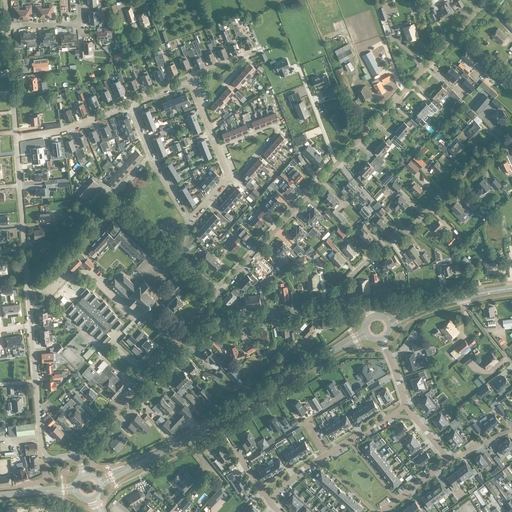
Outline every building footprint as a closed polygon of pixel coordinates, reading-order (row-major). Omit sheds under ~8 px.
[(95,5),(95,8),(101,8),(101,3),(99,3),(98,0),(86,0),(87,5),(88,5),(88,6),(95,5)] [(413,0),(418,13),(424,10),(420,0),(413,0)] [(448,15),(454,12),(451,7),(450,5),(447,1),(439,6),(441,9),(443,8),(444,9),(445,8),(446,10),(445,10),(448,15)] [(49,8),(47,8),(44,8),(45,17),(51,17),(50,11),(53,10),(53,4),(49,4),(49,8)] [(41,5),(38,5),(35,5),(35,12),(38,11),(39,17),(45,17),(44,8),(41,8),(41,5)] [(117,13),(115,5),(108,7),(110,15),(117,13)] [(23,19),(22,10),(19,10),(19,6),(13,7),(14,13),(17,13),(17,19),(23,19)] [(22,10),(23,19),(29,18),(28,12),(31,12),(31,6),(25,6),(25,10),(22,10)] [(136,15),(136,16),(134,17),(131,7),(124,9),(129,23),(135,21),(135,20),(137,19),(140,27),(149,24),(145,12),(136,15)] [(380,11),(379,12),(382,20),(387,18),(385,10),(384,10),(383,7),(379,9),(380,11)] [(94,11),(89,11),(89,18),(98,17),(100,17),(100,13),(101,13),(101,8),(95,8),(95,11),(94,11)] [(443,8),(441,9),(442,10),(437,13),(434,8),(431,9),(433,12),(437,19),(438,21),(448,15),(445,10),(446,10),(445,8),(444,9),(443,8)] [(98,21),(98,17),(89,18),(89,24),(96,23),(96,26),(102,26),(102,21),(98,21)] [(406,27),(403,27),(408,41),(419,37),(414,24),(411,25),(410,22),(409,22),(405,23),(406,24),(405,24),(406,27)] [(223,26),(219,27),(221,32),(225,42),(229,40),(230,39),(226,30),(225,30),(224,28),(224,27),(223,26)] [(249,38),(246,39),(244,35),(243,36),(242,33),(240,34),(237,26),(233,27),(233,28),(236,36),(239,35),(241,41),(244,49),(252,46),(249,38)] [(97,39),(102,39),(103,40),(104,42),(106,41),(107,40),(107,32),(112,32),(112,27),(104,28),(104,31),(97,31),(97,39)] [(508,37),(498,28),(491,36),(501,44),(508,37)] [(55,31),(49,32),(49,41),(49,42),(50,45),(53,45),(59,44),(58,42),(58,38),(55,38),(55,31)] [(50,45),(49,41),(49,32),(43,32),(43,39),(40,39),(41,45),(50,45)] [(23,44),(27,43),(27,33),(20,34),(21,39),(15,40),(15,48),(24,47),(23,44)] [(33,33),(27,33),(27,43),(27,46),(27,47),(36,46),(37,46),(36,39),(33,40),(33,38),(33,33)] [(61,42),(58,42),(59,44),(59,48),(65,47),(68,47),(68,44),(67,34),(61,35),(61,36),(61,42)] [(73,34),(67,34),(68,44),(68,47),(71,47),(77,47),(76,41),(73,41),(73,35),(73,34)] [(221,59),(227,56),(223,45),(221,44),(216,46),(214,40),(213,38),(212,38),(210,39),(210,40),(211,42),(213,49),(214,50),(217,49),(221,59)] [(84,51),(80,51),(81,58),(85,57),(85,54),(92,54),(92,53),(91,41),(84,42),(84,51)] [(236,43),(233,45),(231,42),(228,43),(229,46),(232,54),(240,51),(236,43)] [(354,55),(348,44),(335,51),(341,63),(354,55)] [(148,48),(140,53),(143,58),(151,54),(148,48)] [(468,50),(461,57),(472,67),(479,60),(468,50)] [(113,55),(115,61),(125,57),(122,51),(113,55)] [(215,61),(212,53),(211,51),(205,53),(209,63),(215,61)] [(373,76),(381,71),(370,51),(362,56),(373,76)] [(506,59),(497,51),(493,55),(495,57),(496,56),(505,64),(508,60),(506,59)] [(129,56),(132,65),(137,76),(140,75),(133,59),(135,58),(134,54),(129,56)] [(158,55),(154,56),(158,67),(163,65),(160,60),(158,55)] [(192,58),(193,60),(196,69),(203,66),(200,57),(195,59),(195,57),(192,58)] [(190,67),(186,58),(179,61),(183,70),(190,67)] [(48,70),(47,59),(34,60),(34,63),(33,63),(34,71),(48,70)] [(276,63),(274,64),(277,71),(279,71),(281,77),(287,74),(285,68),(289,66),(286,59),(276,63)] [(345,65),(348,72),(354,69),(351,61),(345,65)] [(174,73),(177,72),(173,62),(169,63),(170,65),(166,66),(170,75),(171,75),(171,76),(174,75),(174,73)] [(460,62),(457,66),(464,72),(464,71),(468,75),(471,72),(465,67),(460,62)] [(493,62),(485,70),(500,84),(507,76),(493,62)] [(245,68),(251,74),(255,69),(249,63),(245,68)] [(342,67),(335,70),(343,90),(350,87),(342,67)] [(366,74),(361,77),(363,81),(370,77),(365,67),(362,68),(366,74)] [(444,75),(452,82),(459,75),(451,67),(444,75)] [(160,69),(159,69),(159,68),(157,69),(157,70),(153,72),(157,80),(163,77),(160,69)] [(241,73),(247,78),(251,74),(245,68),(241,73)] [(151,82),(148,74),(147,71),(143,72),(144,75),(140,77),(144,85),(151,82)] [(236,78),(242,83),(247,78),(241,73),(236,78)] [(383,83),(392,79),(390,75),(385,77),(385,76),(380,79),(383,83)] [(316,79),(313,80),(316,86),(318,85),(320,88),(330,84),(328,79),(324,80),(322,76),(320,77),(319,76),(315,78),(316,79)] [(122,89),(123,89),(121,85),(124,84),(122,77),(119,78),(117,79),(118,81),(112,84),(112,86),(117,96),(118,96),(121,95),(120,94),(124,93),(122,89)] [(29,90),(38,90),(36,78),(28,78),(29,90)] [(135,79),(133,80),(132,78),(130,79),(130,81),(127,82),(130,90),(131,90),(132,91),(135,90),(134,89),(138,87),(135,79)] [(242,83),(236,78),(232,83),(238,88),(242,83)] [(466,79),(460,85),(469,93),(475,87),(466,79)] [(374,85),(379,94),(385,91),(380,82),(374,85)] [(503,88),(507,91),(511,85),(507,82),(503,88)] [(443,87),(438,92),(443,97),(447,93),(450,95),(457,102),(460,98),(455,93),(455,92),(447,85),(444,88),(443,87)] [(359,97),(358,97),(359,99),(355,100),(356,102),(359,101),(359,102),(360,101),(361,103),(372,97),(366,86),(356,91),(359,97)] [(224,92),(230,97),(234,92),(228,87),(224,92)] [(337,87),(328,90),(331,97),(339,94),(337,87)] [(111,98),(108,90),(100,93),(103,101),(111,98)] [(324,100),(331,97),(328,90),(321,93),(324,100)] [(246,99),(243,97),(237,91),(235,94),(236,95),(234,96),(237,99),(238,98),(243,102),(246,99)] [(219,97),(225,102),(230,97),(224,92),(219,97)] [(432,102),(431,102),(440,110),(443,106),(441,104),(439,102),(443,97),(438,92),(433,97),(435,99),(432,102)] [(484,93),(476,102),(483,108),(491,99),(484,93)] [(186,94),(180,97),(183,104),(184,104),(187,102),(189,106),(191,105),(190,103),(189,101),(189,102),(186,94)] [(298,113),(299,118),(301,118),(304,117),(304,116),(305,116),(308,115),(307,112),(306,112),(306,110),(305,110),(303,107),(305,107),(304,106),(304,105),(302,101),(301,101),(301,102),(301,101),(299,98),(294,100),(292,94),(287,95),(287,96),(288,96),(290,102),(293,101),(295,107),(297,112),(297,113),(297,114),(298,113)] [(98,103),(95,95),(87,98),(91,106),(98,103)] [(180,97),(174,99),(177,106),(178,106),(181,104),(183,108),(185,107),(184,104),(183,104),(180,97)] [(225,102),(219,97),(215,102),(221,107),(225,102)] [(489,103),(496,109),(501,104),(494,98),(489,103)] [(174,99),(168,101),(171,109),(172,108),(175,107),(177,111),(179,110),(178,106),(177,106),(174,99)] [(168,101),(162,104),(165,111),(169,109),(171,113),(172,112),(173,112),(172,108),(171,109),(168,101)] [(425,102),(420,108),(427,114),(432,109),(435,112),(437,113),(440,110),(431,102),(432,102),(430,101),(427,104),(425,102)] [(211,107),(217,112),(221,107),(215,102),(211,107)] [(483,108),(476,102),(473,106),(480,112),(483,108)] [(83,104),(79,105),(78,103),(74,105),(75,107),(78,115),(86,112),(83,104)] [(269,115),(272,122),(278,120),(273,106),(270,107),(272,110),(271,111),(270,108),(267,109),(268,112),(269,115)] [(149,110),(142,113),(144,119),(151,116),(151,115),(150,111),(153,110),(153,107),(148,109),(149,110)] [(69,109),(65,111),(64,108),(61,109),(65,120),(73,118),(69,109)] [(418,115),(415,118),(416,119),(420,123),(424,127),(427,124),(426,122),(430,117),(429,116),(427,114),(420,108),(416,113),(418,115)] [(192,110),(182,114),(183,119),(187,117),(188,118),(189,121),(189,122),(196,119),(194,113),(193,113),(192,111),(192,110)] [(470,126),(477,133),(482,128),(479,125),(483,121),(471,110),(468,114),(472,117),(467,123),(470,126)] [(490,116),(493,120),(494,119),(496,122),(495,122),(499,127),(505,123),(503,119),(506,117),(502,110),(499,113),(498,111),(490,116)] [(337,112),(329,118),(339,131),(347,125),(337,112)] [(151,116),(144,119),(146,125),(154,122),(153,121),(152,117),(156,116),(155,113),(151,115),(151,116)] [(35,116),(30,117),(31,125),(40,124),(39,114),(35,114),(35,116)] [(266,125),(272,122),(269,115),(263,117),(266,125)] [(121,124),(122,127),(130,124),(127,117),(118,121),(119,124),(121,124)] [(266,125),(263,117),(257,119),(260,127),(266,125)] [(154,122),(146,125),(149,131),(156,128),(154,123),(158,121),(157,120),(157,119),(153,121),(154,122)] [(189,121),(185,122),(186,125),(190,123),(191,127),(199,125),(196,119),(189,122),(189,121)] [(254,129),(260,127),(257,119),(251,122),(254,129)] [(400,127),(406,132),(410,128),(410,127),(413,124),(416,127),(418,125),(411,119),(409,121),(411,123),(409,125),(407,123),(406,124),(404,122),(400,127)] [(255,129),(256,132),(281,123),(280,120),(255,129)] [(125,133),(132,130),(130,124),(122,127),(120,128),(122,131),(124,130),(125,133)] [(240,127),(243,134),(249,132),(246,124),(240,127)] [(108,125),(100,128),(104,137),(105,141),(106,141),(108,140),(115,137),(113,133),(111,134),(108,125)] [(191,127),(187,128),(188,129),(188,130),(192,129),(194,134),(201,131),(199,125),(191,127)] [(477,133),(470,126),(465,131),(463,129),(461,132),(459,130),(458,131),(466,139),(469,135),(472,138),(477,133)] [(243,134),(240,127),(234,129),(237,136),(243,134)] [(406,132),(400,127),(395,131),(398,134),(397,134),(399,136),(397,138),(395,136),(393,138),(401,146),(402,144),(400,143),(401,142),(399,140),(401,137),(402,137),(406,132)] [(237,136),(234,129),(228,131),(231,139),(237,136)] [(90,136),(88,137),(90,142),(92,141),(92,142),(93,144),(96,142),(95,140),(99,139),(95,130),(88,133),(90,136)] [(125,133),(123,134),(125,140),(127,139),(128,140),(135,137),(132,130),(125,133)] [(231,139),(228,131),(222,134),(225,141),(231,139)] [(453,143),(461,151),(465,146),(462,143),(466,139),(458,131),(460,133),(456,137),(458,139),(453,143)] [(159,136),(152,139),(155,145),(162,142),(162,141),(160,137),(164,136),(163,134),(159,135),(159,136)] [(280,134),(276,139),(282,145),(287,149),(288,147),(285,144),(288,141),(286,140),(280,134)] [(80,146),(84,144),(85,147),(88,146),(87,143),(84,135),(77,137),(80,146)] [(186,137),(179,140),(182,147),(185,146),(188,144),(187,141),(186,138),(186,137)] [(380,145),(386,150),(390,146),(393,143),(399,148),(401,146),(393,138),(391,141),(389,143),(386,141),(386,142),(384,140),(380,145)] [(194,142),(193,143),(194,145),(198,143),(199,147),(199,148),(207,145),(204,139),(197,142),(197,141),(194,142)] [(278,150),(282,154),(284,152),(279,148),(282,145),(276,139),(272,144),(278,149),(278,150)] [(71,140),(65,142),(68,151),(65,152),(68,158),(72,156),(72,152),(73,151),(73,150),(75,149),(75,148),(71,140)] [(155,145),(157,151),(164,148),(164,147),(163,143),(166,142),(165,140),(162,141),(162,142),(155,145)] [(53,152),(50,152),(51,159),(57,158),(57,155),(64,154),(63,147),(60,148),(59,142),(52,143),(53,152)] [(179,142),(172,145),(175,152),(182,150),(179,142)] [(461,151),(453,143),(450,146),(449,144),(446,147),(441,142),(438,145),(442,151),(448,157),(451,159),(454,155),(455,156),(461,151)] [(273,154),(278,159),(280,157),(275,152),(278,150),(278,149),(272,144),(267,149),(273,154)] [(164,148),(157,151),(159,157),(162,156),(167,154),(165,149),(168,148),(168,146),(168,145),(164,147),(164,148)] [(199,147),(195,149),(196,151),(200,149),(201,153),(202,154),(209,151),(207,145),(199,148),(199,147)] [(377,156),(375,158),(382,165),(384,163),(385,161),(382,159),(384,157),(384,156),(388,152),(386,150),(380,145),(375,149),(378,151),(375,154),(377,156)] [(128,152),(131,155),(132,154),(139,161),(143,157),(139,153),(141,152),(137,149),(134,146),(133,147),(132,148),(135,151),(132,154),(129,151),(128,152)] [(364,146),(360,150),(370,160),(374,157),(364,146)] [(43,148),(30,149),(31,156),(44,155),(43,148)] [(308,152),(306,154),(312,159),(311,160),(316,164),(322,158),(312,148),(310,150),(309,150),(308,152)] [(267,149),(263,154),(266,156),(269,159),(270,160),(273,163),(274,163),(275,162),(271,157),(273,154),(267,149)] [(201,153),(198,154),(198,155),(198,157),(202,155),(204,160),(212,157),(209,151),(202,154),(201,153)] [(127,159),(135,166),(139,161),(132,154),(131,155),(128,158),(125,155),(124,157),(127,160),(127,159)] [(302,161),(303,160),(300,154),(295,156),(298,162),(302,161)] [(44,155),(31,156),(32,163),(44,162),(44,155)] [(411,160),(420,168),(425,163),(416,155),(411,160)] [(255,163),(261,168),(267,174),(269,171),(264,166),(263,167),(263,166),(265,164),(259,158),(255,163)] [(363,164),(363,165),(364,166),(363,166),(370,172),(371,174),(375,169),(376,170),(377,170),(382,165),(375,158),(370,163),(368,162),(367,163),(366,162),(365,162),(363,164)] [(123,164),(131,170),(135,166),(127,159),(127,160),(124,163),(121,160),(120,161),(123,164)] [(167,172),(174,168),(174,167),(172,163),(175,161),(174,159),(170,162),(164,166),(167,172)] [(420,168),(411,160),(405,166),(414,174),(420,168)] [(429,164),(432,167),(438,173),(444,168),(437,161),(435,163),(433,160),(429,164)] [(504,171),(507,170),(509,174),(511,172),(511,171),(507,161),(500,164),(501,165),(499,166),(498,167),(499,169),(500,169),(502,168),(504,171)] [(261,168),(255,163),(250,168),(256,173),(261,168)] [(119,168),(127,175),(131,170),(123,164),(120,167),(117,164),(116,166),(119,169),(119,168)] [(171,177),(177,173),(177,172),(175,169),(181,165),(180,164),(177,165),(174,167),(174,168),(167,172),(171,177)] [(359,175),(356,178),(363,186),(366,183),(365,181),(367,178),(371,174),(370,172),(363,166),(363,167),(362,167),(361,167),(360,169),(360,170),(359,171),(361,173),(360,173),(362,175),(361,177),(359,175)] [(210,175),(209,175),(215,181),(219,176),(214,171),(213,171),(214,170),(211,167),(209,169),(212,172),(210,175)] [(115,173),(123,179),(127,175),(119,168),(119,169),(116,172),(113,169),(112,170),(115,173)] [(256,173),(250,168),(246,173),(252,178),(256,173)] [(287,177),(287,178),(291,181),(293,178),(295,180),(298,182),(303,176),(296,171),(294,168),(288,173),(290,175),(287,177)] [(202,169),(201,170),(202,171),(201,171),(202,171),(205,174),(208,177),(205,180),(211,185),(215,181),(209,175),(210,175),(207,172),(206,173),(203,170),(202,169)] [(181,179),(178,174),(181,172),(180,170),(177,172),(177,173),(171,177),(174,183),(181,179)] [(47,180),(49,179),(48,171),(41,171),(41,173),(34,174),(34,175),(33,176),(33,180),(35,180),(35,181),(47,180)] [(179,176),(182,181),(190,177),(187,171),(179,176)] [(292,188),(288,184),(291,181),(287,178),(287,177),(281,172),(278,175),(286,182),(281,188),(287,194),(289,191),(290,191),(292,189),(292,188)] [(111,177),(119,184),(123,179),(115,173),(112,176),(109,173),(107,175),(110,178),(111,177)] [(252,178),(246,173),(242,178),(248,183),(246,185),(251,190),(255,186),(249,181),(252,178)] [(387,182),(393,178),(389,173),(384,176),(387,182)] [(198,182),(197,183),(201,191),(204,188),(206,190),(211,185),(205,180),(202,177),(200,176),(199,178),(201,180),(203,182),(201,184),(198,182)] [(105,178),(103,179),(107,183),(107,182),(114,189),(119,184),(111,177),(110,178),(108,180),(105,178)] [(84,181),(83,182),(86,184),(86,183),(94,190),(98,185),(91,178),(87,182),(85,180),(84,181)] [(491,186),(484,178),(476,185),(476,186),(473,189),(479,196),(483,193),(491,186)] [(496,190),(502,185),(496,178),(490,183),(496,190)] [(394,182),(392,180),(388,184),(397,192),(401,188),(394,182)] [(269,185),(276,190),(279,187),(272,181),(269,185)] [(412,187),(409,190),(412,192),(416,196),(417,195),(422,190),(413,181),(410,184),(412,187)] [(345,187),(354,195),(359,190),(349,182),(345,187)] [(89,195),(94,190),(86,183),(86,184),(83,187),(80,185),(79,187),(81,189),(82,188),(89,195)] [(185,187),(179,190),(182,196),(189,192),(188,191),(186,188),(189,185),(188,184),(184,186),(185,187)] [(46,197),(49,196),(48,188),(44,188),(35,189),(36,192),(35,192),(35,194),(36,195),(36,196),(45,195),(45,196),(46,197)] [(76,190),(74,191),(77,194),(77,193),(85,200),(89,195),(82,188),(81,189),(79,192),(76,190)] [(237,188),(233,193),(238,198),(239,197),(242,194),(243,196),(245,197),(246,195),(243,192),(243,193),(237,188)] [(254,188),(250,193),(256,198),(260,194),(254,188)] [(189,192),(182,196),(185,201),(192,197),(191,196),(189,193),(193,191),(192,190),(192,189),(188,191),(189,192)] [(268,202),(274,208),(280,202),(277,199),(280,195),(274,190),(271,194),(273,196),(268,202)] [(331,206),(332,205),(334,207),(338,203),(336,201),(336,200),(332,197),(333,196),(329,192),(328,194),(329,195),(325,200),(331,206)] [(238,198),(233,193),(228,197),(234,202),(235,202),(237,199),(240,202),(242,200),(239,197),(238,198)] [(365,199),(367,198),(364,195),(365,194),(363,193),(362,193),(357,198),(364,204),(367,201),(365,199)] [(396,202),(392,207),(396,211),(400,206),(403,210),(409,204),(408,204),(403,199),(404,198),(401,195),(398,193),(396,196),(398,198),(396,200),(395,202),(396,202)] [(196,196),(195,195),(195,194),(191,196),(192,197),(185,201),(188,207),(195,203),(193,199),(196,197),(196,196)] [(234,202),(228,197),(224,202),(230,207),(231,206),(233,204),(236,206),(238,204),(235,202),(234,202)] [(469,201),(465,205),(471,212),(475,208),(475,207),(469,201)] [(224,202),(220,207),(226,212),(229,208),(232,211),(233,210),(234,209),(231,206),(230,207),(224,202)] [(274,208),(268,202),(262,208),(269,214),(274,208)] [(452,207),(455,210),(453,212),(453,213),(460,219),(465,213),(462,211),(464,209),(457,202),(452,207)] [(358,211),(365,219),(372,214),(364,205),(358,211)] [(256,210),(262,215),(265,212),(259,207),(256,210)] [(317,220),(320,217),(322,218),(323,216),(314,208),(310,213),(317,220)] [(335,209),(330,213),(334,218),(335,217),(340,223),(344,219),(339,213),(338,213),(335,209)] [(262,215),(256,210),(253,213),(255,215),(250,221),(257,227),(262,221),(259,218),(262,215)] [(37,215),(36,216),(37,219),(37,220),(38,220),(38,221),(47,220),(51,220),(50,214),(49,214),(49,212),(46,212),(46,213),(38,214),(38,215),(37,215)] [(54,225),(63,216),(59,212),(50,221),(53,224),(54,225)] [(227,220),(218,212),(216,215),(214,213),(210,218),(215,223),(216,223),(219,220),(222,222),(223,221),(225,223),(227,220)] [(227,213),(224,215),(231,221),(233,218),(227,213)] [(310,213),(305,218),(314,227),(316,225),(315,223),(317,220),(310,213)] [(70,215),(61,223),(64,226),(73,218),(70,215)] [(219,225),(216,223),(215,223),(210,218),(205,223),(211,228),(212,227),(214,225),(217,227),(219,225)] [(380,218),(377,221),(376,219),(373,222),(381,231),(387,225),(380,218)] [(140,260),(147,254),(121,230),(121,229),(119,228),(119,227),(113,221),(107,228),(110,230),(108,232),(106,230),(86,251),(93,257),(98,252),(99,253),(108,244),(114,249),(119,243),(134,257),(135,256),(140,260)] [(441,233),(438,230),(443,226),(438,221),(432,227),(434,229),(432,231),(437,236),(441,233)] [(205,223),(201,228),(207,233),(208,232),(210,229),(213,232),(215,230),(212,227),(211,228),(205,223)] [(364,232),(360,236),(364,240),(362,241),(362,242),(365,244),(366,244),(367,243),(368,244),(373,239),(368,234),(371,231),(368,228),(364,224),(360,228),(364,232)] [(294,230),(302,237),(304,234),(307,235),(308,234),(299,226),(297,228),(296,227),(294,230)] [(39,228),(39,230),(34,230),(35,238),(40,238),(40,235),(44,235),(44,227),(39,228)] [(346,235),(345,234),(339,227),(335,231),(342,239),(346,235)] [(204,239),(203,238),(206,234),(209,237),(210,235),(208,232),(207,233),(201,228),(197,232),(199,234),(196,238),(201,242),(204,239)] [(233,235),(237,239),(240,236),(245,240),(250,234),(243,228),(238,234),(236,232),(233,235)] [(302,237),(294,230),(292,232),(292,233),(290,235),(299,243),(301,242),(299,240),(302,237)] [(237,239),(233,235),(230,238),(232,240),(227,246),(234,252),(239,246),(235,242),(237,239)] [(453,235),(447,242),(450,246),(452,244),(454,246),(459,241),(460,242),(463,239),(459,235),(456,238),(453,235)] [(324,242),(331,249),(335,246),(328,238),(324,242)] [(60,240),(54,245),(58,248),(63,243),(60,240)] [(204,251),(207,248),(201,242),(199,244),(202,247),(201,248),(204,251)] [(278,247),(279,247),(286,253),(286,254),(289,251),(291,252),(292,250),(283,242),(278,247)] [(351,258),(358,252),(349,243),(343,249),(351,258)] [(43,244),(35,254),(42,260),(50,251),(43,244)] [(306,253),(307,254),(315,250),(310,245),(305,251),(306,253)] [(407,251),(404,254),(407,259),(406,260),(408,263),(414,259),(413,259),(414,258),(420,254),(414,246),(408,250),(407,251)] [(283,256),(286,253),(279,247),(274,252),(283,260),(284,258),(283,256)] [(215,259),(208,252),(200,260),(208,267),(208,266),(214,272),(221,265),(215,259)] [(345,261),(337,252),(330,258),(338,267),(345,261)] [(431,261),(425,252),(420,255),(426,264),(431,261)] [(89,270),(94,265),(87,259),(81,254),(66,269),(71,273),(78,265),(83,270),(86,267),(89,270)] [(305,256),(291,263),(294,268),(308,261),(305,256)] [(391,256),(386,260),(391,267),(396,264),(397,266),(400,264),(394,256),(392,258),(391,256)] [(465,256),(461,262),(467,266),(471,260),(465,256)] [(264,259),(258,265),(261,268),(261,269),(264,272),(264,271),(267,273),(270,270),(271,271),(273,268),(264,259)] [(386,271),(391,267),(386,260),(381,263),(383,266),(380,268),(381,269),(385,275),(388,273),(386,271)] [(452,274),(450,265),(450,262),(442,264),(445,276),(452,274)] [(139,307),(140,306),(144,310),(148,306),(151,309),(154,306),(151,303),(154,299),(150,295),(151,294),(151,291),(150,290),(152,288),(143,279),(139,284),(136,281),(134,283),(135,284),(135,285),(123,274),(117,280),(126,289),(114,278),(109,284),(126,300),(125,301),(133,308),(135,306),(136,307),(139,307)] [(247,275),(243,280),(243,279),(238,284),(245,290),(251,283),(253,286),(258,280),(252,274),(250,277),(247,275)] [(318,274),(306,275),(308,290),(320,289),(318,274)] [(272,283),(270,279),(261,284),(263,288),(272,283)] [(368,280),(356,281),(358,295),(369,293),(368,280)] [(68,289),(69,293),(83,289),(81,281),(74,283),(75,287),(68,289)] [(170,290),(174,294),(180,287),(176,283),(170,290)] [(284,283),(278,284),(275,284),(276,288),(277,289),(280,288),(282,300),(289,299),(288,287),(284,287),(284,283)] [(92,293),(86,288),(80,294),(83,297),(75,305),(72,303),(65,310),(71,316),(70,316),(76,321),(76,322),(82,327),(85,324),(89,327),(86,329),(92,335),(93,334),(99,339),(100,339),(105,344),(111,338),(106,333),(109,331),(109,332),(111,330),(111,329),(113,327),(118,331),(123,325),(117,320),(118,319),(113,313),(114,312),(108,307),(109,306),(103,301),(100,303),(97,300),(99,298),(93,293),(92,293)] [(235,288),(231,292),(224,300),(229,305),(238,295),(240,297),(241,294),(235,288)] [(182,302),(179,298),(180,297),(177,295),(167,305),(174,311),(179,306),(181,307),(184,304),(182,302)] [(260,295),(253,296),(254,306),(261,305),(260,295)] [(247,307),(254,306),(253,296),(246,297),(247,307)] [(21,315),(19,304),(11,306),(13,316),(21,315)] [(13,316),(11,306),(3,307),(4,317),(13,316)] [(493,306),(485,307),(486,316),(486,317),(491,317),(491,318),(494,318),(494,315),(494,310),(494,307),(493,307),(493,306)] [(38,318),(48,318),(47,314),(49,314),(48,308),(43,309),(43,312),(38,312),(38,318)] [(48,318),(38,318),(39,324),(44,324),(44,327),(53,326),(53,323),(49,323),(49,321),(48,321),(48,318)] [(511,318),(503,320),(504,327),(511,325),(511,328),(511,327),(511,318)] [(319,329),(332,327),(331,320),(318,321),(319,329)] [(312,321),(301,333),(307,338),(313,331),(312,330),(314,327),(312,321)] [(127,336),(136,326),(133,322),(123,333),(127,336)] [(299,328),(302,331),(307,325),(304,322),(299,328)] [(441,330),(450,340),(459,333),(450,322),(441,330)] [(290,332),(289,332),(289,331),(288,324),(281,325),(281,326),(277,326),(278,330),(281,330),(282,337),(290,336),(291,339),(295,338),(296,338),(302,332),(301,330),(294,331),(294,332),(290,332)] [(45,330),(39,330),(40,336),(49,335),(49,332),(50,332),(50,329),(54,329),(53,326),(44,327),(45,330)] [(267,332),(264,332),(263,328),(252,330),(253,337),(264,336),(264,338),(267,337),(267,332)] [(22,335),(13,337),(15,347),(23,346),(22,335)] [(49,335),(40,336),(40,342),(41,345),(52,345),(51,341),(52,341),(52,335),(49,335)] [(131,335),(126,341),(131,346),(133,344),(134,345),(137,341),(131,335)] [(152,349),(150,348),(154,344),(146,337),(145,335),(142,338),(141,340),(142,341),(140,344),(147,351),(149,353),(152,349)] [(13,337),(5,338),(7,348),(15,347),(13,337)] [(461,354),(471,346),(476,342),(473,338),(467,342),(465,340),(456,348),(450,352),(456,359),(461,354)] [(421,339),(411,342),(413,348),(422,345),(421,339)] [(221,349),(214,342),(211,345),(218,352),(221,349)] [(254,343),(245,348),(249,353),(255,349),(257,348),(254,343)] [(59,353),(64,348),(59,344),(54,349),(59,353)] [(134,345),(130,350),(136,355),(140,351),(134,345)] [(227,349),(229,356),(230,356),(232,361),(240,358),(239,358),(244,356),(243,352),(238,353),(237,349),(236,350),(235,346),(229,348),(227,349)] [(42,362),(46,362),(46,364),(52,364),(52,361),(54,361),(54,364),(68,363),(52,347),(49,348),(50,348),(50,353),(41,353),(42,362)] [(88,362),(98,351),(94,347),(84,358),(88,362)] [(217,357),(216,356),(208,348),(207,348),(207,347),(206,347),(205,349),(205,350),(204,351),(214,361),(217,357)] [(257,348),(255,349),(259,356),(263,353),(260,348),(259,347),(257,348)] [(375,361),(379,358),(373,349),(369,352),(375,361)] [(211,364),(214,361),(204,351),(203,351),(201,352),(201,353),(202,354),(201,354),(211,364)] [(414,353),(405,356),(409,371),(418,368),(418,367),(425,365),(423,359),(416,361),(414,353)] [(498,361),(494,356),(491,353),(481,362),(488,370),(498,361)] [(466,365),(473,360),(469,355),(462,360),(466,365)] [(228,372),(226,373),(233,380),(234,379),(236,380),(240,376),(236,372),(239,369),(231,361),(228,364),(232,368),(231,368),(228,372)] [(76,370),(68,363),(66,365),(74,372),(76,370)] [(199,371),(192,363),(187,368),(192,374),(195,372),(197,374),(199,371)] [(53,368),(55,368),(55,364),(52,364),(46,364),(46,365),(46,372),(53,372),(53,368)] [(89,365),(81,374),(89,381),(87,383),(92,387),(95,385),(98,382),(103,387),(110,393),(108,395),(113,399),(126,384),(117,376),(111,371),(106,367),(100,374),(97,372),(96,371),(89,365)] [(359,369),(358,370),(365,382),(373,377),(370,373),(372,372),(369,368),(368,369),(365,365),(364,366),(364,365),(358,368),(359,369)] [(214,373),(211,376),(222,388),(225,384),(222,380),(223,379),(220,376),(221,375),(216,370),(214,373)] [(412,380),(411,380),(412,384),(413,384),(413,385),(424,382),(424,381),(422,376),(425,375),(424,372),(424,371),(418,372),(419,374),(420,377),(415,378),(412,379),(412,380)] [(181,376),(179,378),(188,387),(187,387),(188,388),(190,390),(193,387),(191,384),(192,382),(191,381),(182,372),(180,375),(181,376)] [(478,387),(485,381),(480,375),(473,381),(478,387)] [(498,381),(496,383),(499,387),(497,389),(501,394),(506,391),(504,388),(510,384),(505,377),(502,379),(501,378),(498,381)] [(187,387),(188,387),(179,378),(177,379),(176,379),(173,381),(180,389),(177,392),(181,396),(184,393),(183,392),(188,388),(187,387)] [(48,390),(54,390),(56,389),(56,381),(54,382),(53,380),(47,381),(48,390)] [(347,381),(341,385),(348,397),(354,393),(347,381)] [(381,386),(378,381),(370,386),(373,391),(381,386)] [(428,389),(425,381),(424,381),(424,382),(413,385),(415,391),(422,389),(423,393),(428,389)] [(194,386),(199,391),(203,387),(198,382),(194,386)] [(333,382),(325,386),(332,396),(339,392),(333,382)] [(360,383),(352,388),(355,392),(362,388),(360,383)] [(97,395),(90,388),(85,384),(80,390),(83,393),(84,392),(85,393),(84,394),(92,401),(97,395)] [(487,385),(479,391),(483,397),(491,391),(487,385)] [(198,393),(195,395),(200,400),(202,398),(201,397),(202,397),(206,402),(211,397),(212,396),(203,387),(199,391),(199,392),(198,391),(197,393),(198,393)] [(393,399),(386,389),(379,394),(385,404),(393,399)] [(433,399),(429,395),(432,393),(430,390),(425,394),(427,396),(420,402),(423,407),(433,399)] [(175,392),(170,397),(181,406),(186,401),(175,392)] [(71,398),(79,406),(84,400),(76,393),(71,398)] [(187,393),(183,397),(191,406),(196,401),(187,393)] [(371,397),(366,400),(367,402),(367,403),(372,411),(378,408),(375,404),(378,402),(373,394),(370,396),(371,397)] [(498,399),(500,403),(508,397),(505,394),(498,399)] [(310,400),(317,411),(322,408),(315,397),(310,400)] [(22,398),(12,399),(13,404),(12,404),(11,402),(6,402),(7,409),(12,409),(12,407),(13,407),(14,412),(23,411),(22,398)] [(71,398),(60,410),(63,412),(69,405),(71,407),(75,403),(71,398)] [(175,406),(173,404),(170,401),(168,403),(162,398),(159,401),(163,405),(165,408),(165,407),(166,408),(167,407),(171,410),(175,406)] [(440,406),(437,403),(437,404),(433,399),(423,407),(427,412),(433,407),(435,410),(440,406)] [(496,400),(490,405),(493,409),(496,407),(502,415),(505,412),(499,404),(496,400)] [(163,405),(159,401),(156,405),(161,409),(161,410),(166,415),(171,410),(167,407),(166,408),(165,407),(165,408),(163,405)] [(294,404),(293,405),(299,415),(306,411),(305,411),(308,410),(305,405),(302,406),(299,401),(298,402),(294,404)] [(367,402),(362,405),(363,407),(368,415),(373,412),(372,411),(367,403),(367,402)] [(166,421),(160,427),(169,435),(175,429),(174,428),(184,417),(186,419),(193,412),(187,407),(185,405),(182,408),(178,412),(180,413),(172,422),(169,425),(166,421)] [(368,415),(363,407),(358,410),(363,418),(368,415)] [(447,417),(443,412),(445,410),(443,408),(438,412),(440,414),(433,420),(437,424),(446,417),(447,417)] [(69,418),(79,428),(87,420),(77,410),(69,418)] [(363,418),(358,410),(352,413),(357,421),(363,418)] [(55,421),(51,417),(48,414),(43,419),(45,422),(46,421),(50,426),(55,421)] [(147,414),(143,419),(137,414),(130,422),(131,422),(125,428),(131,434),(137,428),(142,433),(144,431),(145,432),(150,426),(155,421),(152,419),(147,414)] [(55,420),(65,429),(70,434),(73,431),(67,426),(69,424),(59,415),(55,420)] [(500,423),(494,415),(488,419),(494,427),(496,425),(496,426),(500,423)] [(275,416),(268,421),(274,431),(281,427),(281,426),(283,424),(283,425),(287,423),(284,418),(280,420),(281,421),(279,423),(275,416)] [(351,424),(346,416),(341,419),(346,427),(351,424)] [(486,416),(480,420),(482,424),(488,432),(492,429),(494,427),(488,419),(486,416)] [(450,422),(446,417),(437,424),(441,429),(450,422)] [(346,427),(341,419),(336,422),(341,430),(346,427)] [(341,430),(336,422),(331,425),(335,432),(335,433),(335,434),(341,430)] [(481,430),(475,422),(471,425),(477,433),(481,430)] [(34,423),(15,425),(8,426),(9,436),(17,435),(17,436),(35,434),(34,423)] [(322,423),(319,425),(323,431),(326,430),(330,436),(335,433),(335,432),(331,425),(330,424),(325,427),(322,423)] [(403,423),(394,430),(397,433),(395,435),(399,440),(401,438),(399,435),(407,429),(403,423)] [(48,430),(50,433),(57,439),(63,433),(56,426),(54,429),(52,426),(48,430)] [(451,441),(460,434),(456,430),(447,437),(451,441)] [(244,443),(241,445),(244,451),(256,444),(249,433),(242,437),(246,442),(245,443),(244,443)] [(121,445),(126,440),(120,434),(110,445),(119,453),(123,447),(121,445)] [(463,444),(468,440),(465,437),(463,439),(460,434),(451,441),(452,442),(451,443),(453,446),(454,445),(455,446),(461,441),(463,444)] [(110,438),(107,435),(101,442),(105,444),(110,438)] [(409,446),(417,440),(413,435),(406,440),(404,438),(400,442),(402,444),(405,441),(409,446)] [(265,438),(259,442),(263,449),(269,445),(265,438)] [(508,438),(503,442),(511,453),(511,451),(511,442),(508,438)] [(415,449),(420,444),(417,440),(409,446),(407,447),(411,452),(409,453),(411,455),(417,451),(415,449)] [(309,449),(304,441),(299,444),(300,445),(304,452),(309,449)] [(367,454),(374,448),(375,448),(377,446),(375,443),(372,445),(370,442),(362,448),(367,454)] [(503,442),(497,446),(501,451),(501,452),(500,452),(498,454),(502,459),(511,453),(503,442)] [(38,454),(37,454),(37,450),(38,450),(37,443),(28,444),(25,445),(26,455),(29,454),(29,455),(31,468),(39,467),(38,454)] [(268,453),(276,448),(273,445),(266,450),(267,452),(268,453)] [(304,452),(300,445),(295,448),(300,457),(305,453),(304,452)] [(226,454),(224,452),(222,448),(214,453),(221,463),(228,458),(226,454)] [(300,457),(295,448),(290,451),(289,452),(294,460),(300,457)] [(371,459),(378,453),(375,448),(374,448),(367,454),(371,459)] [(294,460),(289,452),(290,451),(289,450),(283,454),(289,463),(294,460)] [(418,454),(412,459),(415,462),(418,459),(422,465),(431,458),(426,452),(420,457),(418,454)] [(375,463),(382,457),(378,453),(371,459),(375,463),(376,463),(375,463)] [(492,463),(487,457),(484,459),(481,454),(475,459),(483,469),(488,465),(489,466),(492,463)] [(379,467),(387,461),(383,456),(382,457),(375,463),(376,463),(379,467)] [(216,459),(212,462),(220,472),(224,469),(216,459)] [(284,467),(279,459),(274,462),(279,470),(284,467)] [(383,472),(389,467),(390,467),(391,466),(387,461),(379,467),(383,472)] [(279,470),(274,462),(268,465),(273,473),(279,470)] [(478,473),(474,468),(471,470),(466,464),(462,467),(469,477),(474,474),(475,475),(478,473)] [(268,465),(264,468),(263,469),(268,476),(268,477),(273,473),(268,465)] [(25,472),(24,467),(16,470),(17,473),(14,474),(17,482),(28,478),(26,471),(25,472)] [(268,476),(263,469),(264,468),(263,467),(257,471),(262,479),(268,476)] [(393,471),(390,467),(389,467),(383,472),(382,472),(386,477),(393,471)] [(469,477),(462,467),(459,470),(457,471),(463,479),(464,481),(469,477)] [(320,482),(326,475),(321,470),(314,477),(317,479),(315,482),(317,485),(320,482)] [(498,482),(506,476),(502,470),(494,477),(498,482)] [(397,476),(393,471),(386,477),(390,482),(397,476)] [(463,479),(457,471),(456,472),(455,472),(452,474),(459,482),(463,479)] [(182,489),(185,485),(187,487),(195,479),(186,472),(182,476),(179,473),(177,475),(176,475),(176,476),(177,476),(173,480),(177,484),(179,485),(178,486),(182,489)] [(247,488),(240,478),(236,480),(234,477),(231,472),(226,475),(229,480),(230,480),(236,489),(238,488),(240,492),(243,490),(243,491),(247,489),(246,488),(247,488)] [(402,482),(399,479),(402,476),(400,474),(397,476),(390,482),(394,488),(402,482)] [(455,487),(460,483),(459,482),(452,474),(447,478),(452,484),(450,486),(454,491),(456,489),(455,487)] [(324,486),(331,479),(326,475),(320,482),(324,486)] [(0,485),(11,484),(10,476),(0,476),(0,485)] [(504,490),(498,482),(494,477),(485,483),(489,488),(495,496),(500,493),(505,499),(508,496),(504,490)] [(329,490),(334,484),(335,483),(331,479),(324,486),(328,490),(329,490)] [(452,493),(448,488),(445,489),(441,483),(436,487),(443,496),(447,492),(449,495),(452,493)] [(332,495),(339,488),(334,484),(329,490),(328,490),(328,491),(332,495)] [(164,496),(155,489),(151,486),(148,491),(145,495),(145,496),(145,497),(147,500),(152,494),(161,501),(164,496)] [(479,491),(483,496),(489,491),(485,486),(479,491)] [(443,496),(436,487),(431,491),(437,499),(439,501),(444,497),(443,496)] [(337,499),(343,492),(339,488),(332,495),(337,499)] [(224,498),(227,494),(221,489),(213,497),(207,503),(211,507),(222,496),(224,498)] [(147,500),(145,497),(145,496),(145,495),(143,492),(138,491),(126,499),(125,503),(128,507),(132,508),(133,507),(136,511),(152,511),(154,510),(145,503),(147,500)] [(437,499),(431,491),(427,494),(433,502),(437,499)] [(342,502),(348,496),(347,496),(343,492),(337,499),(341,503),(342,502)] [(181,495),(175,501),(178,504),(184,498),(185,496),(182,493),(181,495)] [(294,493),(286,503),(290,507),(299,497),(294,493)] [(429,507),(434,503),(433,502),(427,494),(422,498),(426,504),(424,506),(428,511),(431,509),(429,507)] [(346,506),(353,499),(348,495),(347,496),(348,496),(342,502),(346,506)] [(186,498),(178,506),(184,511),(191,503),(193,501),(188,496),(186,498)] [(299,497),(290,507),(295,511),(299,506),(301,508),(305,503),(299,497)] [(224,499),(211,511),(217,511),(228,503),(224,499)] [(351,510),(357,503),(353,499),(346,506),(351,510)] [(168,511),(171,511),(178,505),(174,501),(166,510),(168,511)] [(418,511),(422,509),(415,501),(412,504),(411,505),(416,511),(418,511)] [(304,510),(301,511),(309,511),(312,509),(305,503),(301,508),(304,510)] [(358,511),(363,508),(357,503),(351,510),(348,511),(358,511)]
